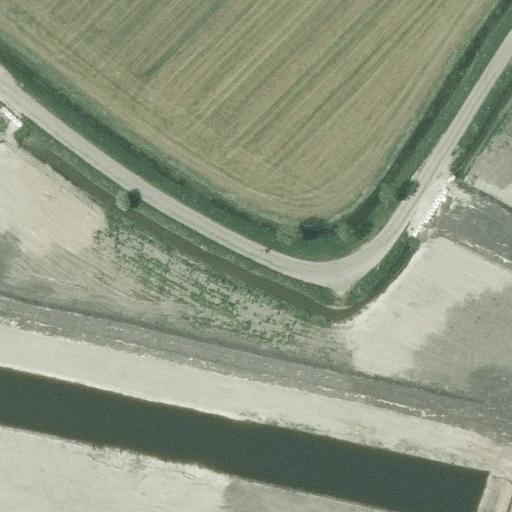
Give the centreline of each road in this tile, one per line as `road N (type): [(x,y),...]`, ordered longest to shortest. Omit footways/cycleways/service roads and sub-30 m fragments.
road 1 (unclassified): [(511,41),(388,238),(365,262),(335,275),(307,275),(178,214),(0,85)]
road 2 (residential): [(511,423),(0,310)]
